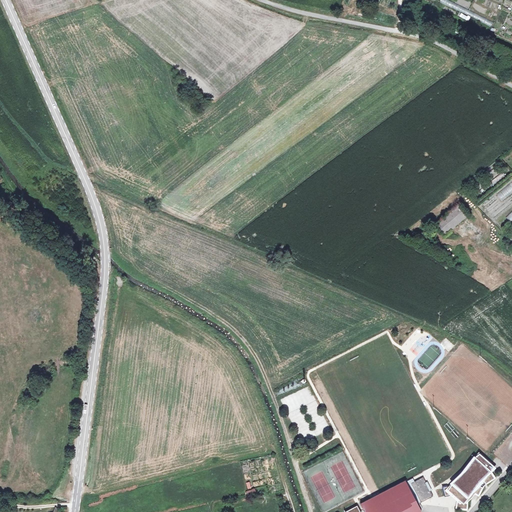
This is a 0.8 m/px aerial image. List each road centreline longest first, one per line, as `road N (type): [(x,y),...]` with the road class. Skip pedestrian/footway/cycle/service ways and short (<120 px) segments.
road 1 (secondary): [(6,0),(101,224),(105,269),(74,511)]
road 2 (track): [(262,0),(428,39),(511,85)]
